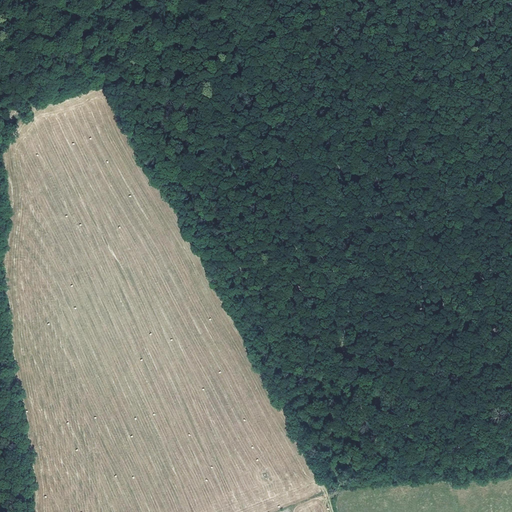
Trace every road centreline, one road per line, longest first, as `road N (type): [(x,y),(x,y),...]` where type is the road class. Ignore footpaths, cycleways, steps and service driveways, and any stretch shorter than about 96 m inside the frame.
road 1 (track): [(511,215),(341,248),(224,284)]
road 2 (track): [(0,120),(27,105),(59,60),(106,64),(240,0)]
road 3 (track): [(332,0),(383,240)]
